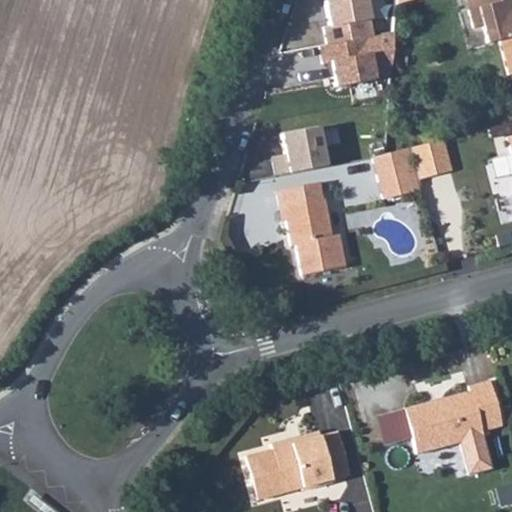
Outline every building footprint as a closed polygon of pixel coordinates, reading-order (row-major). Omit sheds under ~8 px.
[(374,36),(368,0),(324,0),(331,43),(374,36)] [(475,9),(472,0),(465,0),(469,12),(475,9)] [(511,0),(472,0),(475,9),(469,12),(473,27),(482,26),(486,43),(498,40),(507,73),(511,71),(511,0)] [(326,143),(341,142),(340,125),(281,129),(282,152),(273,153),(274,171),(328,168),(326,143)] [(450,170),(442,138),(427,143),(435,174),(450,170)] [(427,143),(407,148),(415,179),(435,174),(427,143)] [(407,148),(400,149),(412,190),(418,188),(415,179),(407,148)] [(400,149),(383,154),(370,157),(380,199),(412,190),(400,149)] [(284,209),(285,219),(290,245),(294,245),(300,273),(344,266),(337,234),(331,235),(319,181),(275,190),(278,209),(284,209)] [(489,377),(466,383),(467,389),(404,405),(416,453),(457,442),(465,474),(492,468),(482,429),(500,424),(489,377)] [(258,498),(284,491),(302,485),(303,489),(332,481),(331,478),(348,473),(336,430),(319,435),(318,429),(271,441),(272,447),(246,455),(258,498)]
